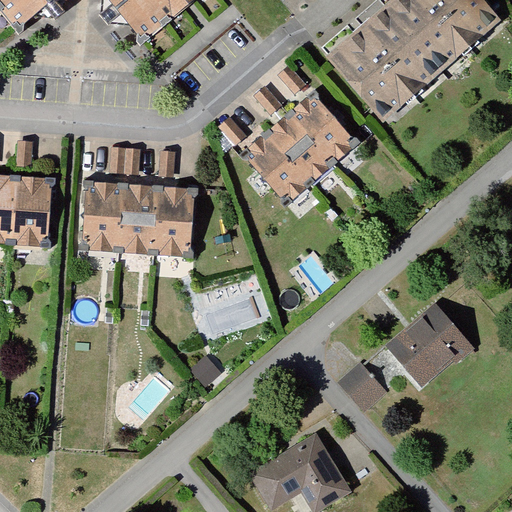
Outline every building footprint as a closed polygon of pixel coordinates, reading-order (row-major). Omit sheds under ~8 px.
[(17,0),(0,0),(0,11),(1,13),(17,0)] [(67,0),(17,0),(1,13),(22,38),(50,15),(62,29),(74,19),(62,5),(67,0)] [(176,31),(150,0),(111,0),(117,7),(103,19),(116,35),(131,23),(153,50),(176,31)] [(215,0),(150,0),(176,31),(215,0)] [(389,0),(384,5),(441,71),(497,22),(478,0),(389,0)] [(329,53),(386,119),(441,71),(384,5),(329,53)] [(322,100),(297,121),(342,173),(367,151),(322,100)] [(297,121),(273,142),(319,194),(342,173),(297,121)] [(273,142),(251,161),(296,213),(319,194),(273,142)] [(20,184),(0,182),(0,252),(16,254),(20,184)] [(59,187),(20,184),(16,254),(54,256),(59,187)] [(130,193),(94,190),(90,261),(126,263),(130,193)] [(165,195),(130,193),(126,263),(161,265),(165,195)] [(203,197),(165,195),(161,265),(199,267),(203,197)] [(439,309),(388,352),(423,395),(455,369),(449,363),(470,346),(439,309)] [(119,313),(111,313),(110,327),(119,327),(119,313)] [(154,317),(145,316),(144,330),(153,331),(154,317)] [(366,366),(345,385),(369,411),(390,392),(366,366)] [(359,489),(324,432),(256,474),(278,508),(311,488),(325,511),(359,489)]
